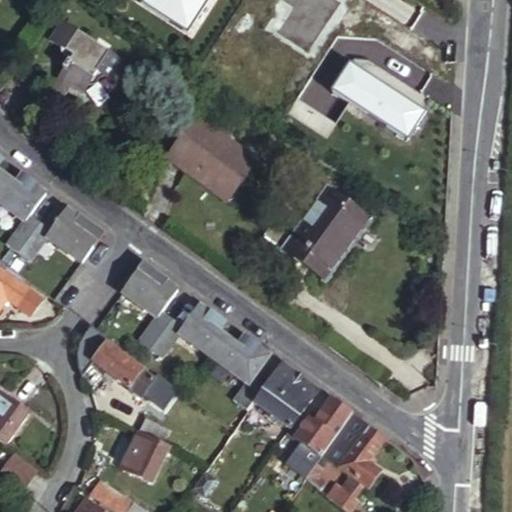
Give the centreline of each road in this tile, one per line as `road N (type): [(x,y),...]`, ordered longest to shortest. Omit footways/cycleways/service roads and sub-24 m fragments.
road 1 (residential): [(484,0),(457,454)]
road 2 (residential): [(137,231),(457,454)]
road 3 (residential): [(41,511),(77,432),(70,382),(51,348)]
road 4 (residential): [(0,122),(44,167),(137,231)]
road 5 (residential): [(51,348),(137,231)]
